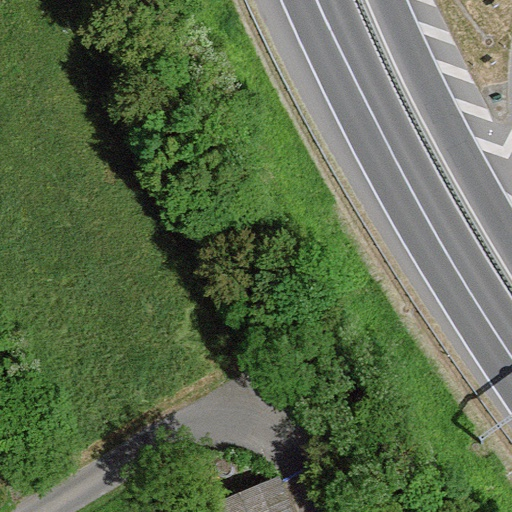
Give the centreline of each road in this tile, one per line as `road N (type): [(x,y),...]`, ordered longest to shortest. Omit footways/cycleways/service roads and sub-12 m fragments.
road 1 (motorway): [(317,0),(396,163),(511,357)]
road 2 (motorway): [(511,228),(394,0)]
